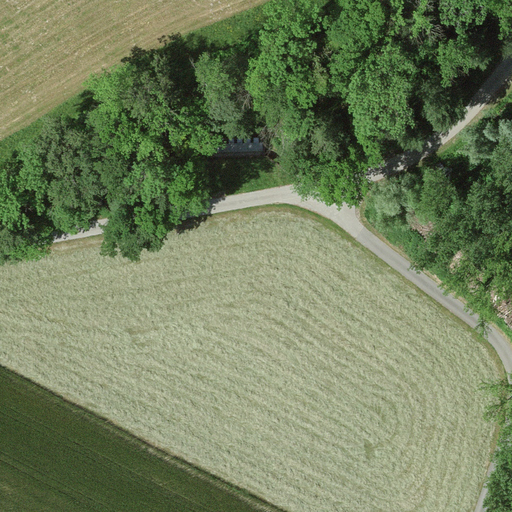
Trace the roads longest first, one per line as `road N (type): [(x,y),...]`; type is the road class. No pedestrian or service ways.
road 1 (track): [(0,244),(357,180),(438,140),(511,62)]
road 2 (track): [(483,511),(511,408),(507,362),(470,315),(304,188)]
